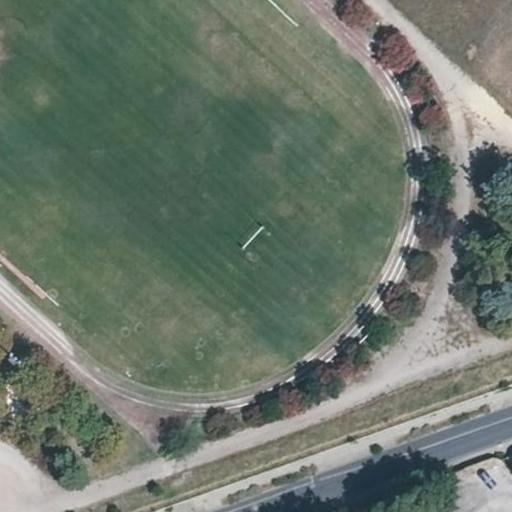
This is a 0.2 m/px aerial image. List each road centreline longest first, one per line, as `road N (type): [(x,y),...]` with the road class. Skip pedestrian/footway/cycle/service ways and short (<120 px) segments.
road 1 (track): [(88,493),(511,340)]
road 2 (track): [(439,64),(464,144),(463,221),(439,319),(447,362)]
road 3 (tertiary): [(511,423),(262,511)]
road 4 (track): [(511,128),(368,0)]
